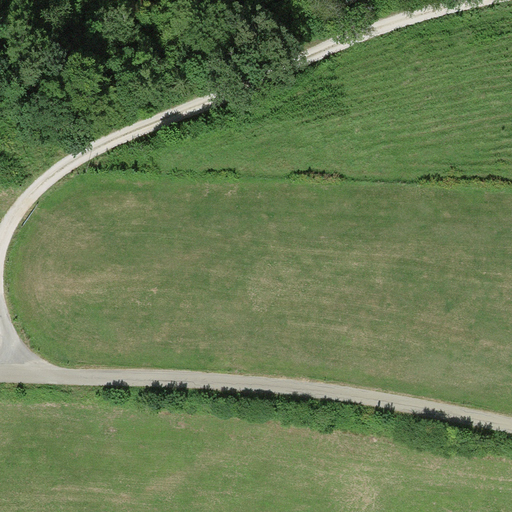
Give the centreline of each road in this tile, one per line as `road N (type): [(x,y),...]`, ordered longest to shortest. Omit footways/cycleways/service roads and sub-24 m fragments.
road 1 (track): [(0,234),(22,202),(83,156),(409,18),(483,0)]
road 2 (track): [(511,428),(250,382),(10,370)]
